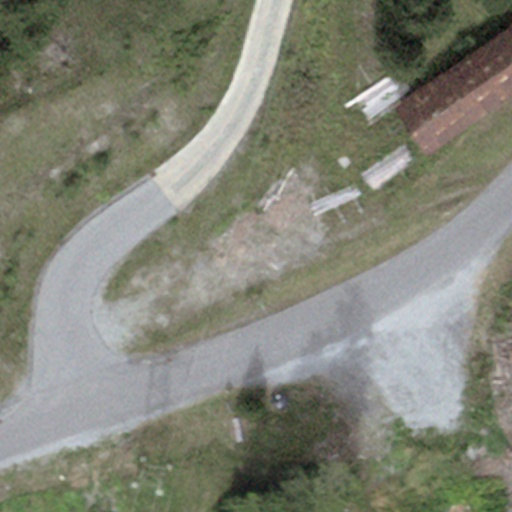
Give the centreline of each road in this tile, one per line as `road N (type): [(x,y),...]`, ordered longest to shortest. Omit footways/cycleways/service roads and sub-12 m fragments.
road 1 (unclassified): [(95,401),(69,329),(70,288),(105,237),(168,195),(212,151),(257,71),(279,0)]
road 2 (tertiary): [(511,188),(467,233),(375,297),(196,371),(95,401)]
